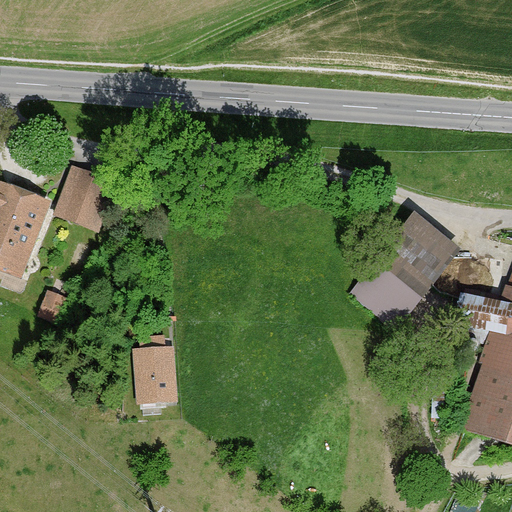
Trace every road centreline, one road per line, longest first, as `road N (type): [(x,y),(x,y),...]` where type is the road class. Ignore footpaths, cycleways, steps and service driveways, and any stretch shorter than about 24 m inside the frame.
road 1 (residential): [(10,83),(8,109),(20,130),(95,153),(221,149),(321,167),(454,213),(511,221)]
road 2 (secondary): [(10,83),(511,117)]
road 3 (track): [(163,68),(302,0)]
